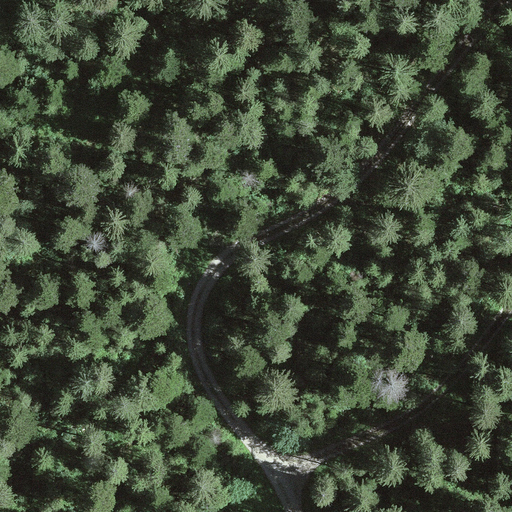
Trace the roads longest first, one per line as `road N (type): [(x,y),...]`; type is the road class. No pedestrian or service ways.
road 1 (track): [(285,484),(198,362),(197,305),(220,260),(361,174),(500,0)]
road 2 (track): [(78,0),(191,119),(220,260)]
road 3 (track): [(511,310),(445,389),(285,484)]
